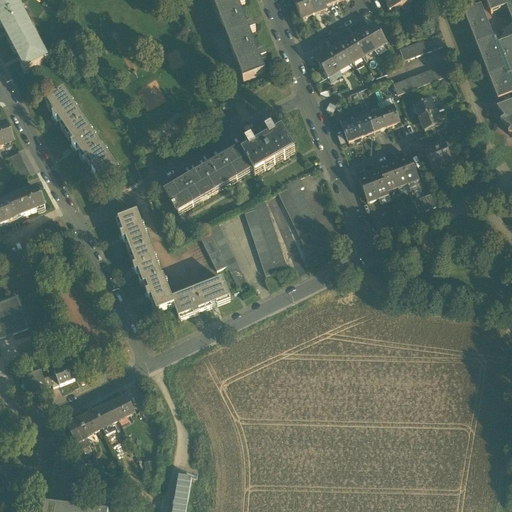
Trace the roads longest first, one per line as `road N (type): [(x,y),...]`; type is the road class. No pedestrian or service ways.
road 1 (residential): [(306,95),(77,229)]
road 2 (residential): [(367,251),(145,368)]
road 3 (residential): [(367,251),(306,95)]
road 4 (residential): [(0,432),(145,368)]
road 5 (residential): [(511,194),(479,198),(367,251)]
road 6 (residential): [(77,229),(145,368)]
road 7 (residential): [(6,95),(77,229)]
